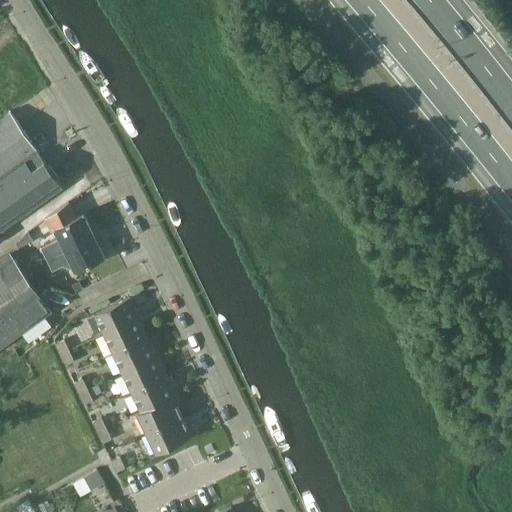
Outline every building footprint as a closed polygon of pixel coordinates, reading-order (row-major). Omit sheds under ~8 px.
[(0,229),(62,186),(38,152),(40,151),(11,111),(0,118),(0,237),(1,237),(0,235),(0,229)] [(60,238),(41,247),(47,259),(95,234),(84,211),(76,215),(69,200),(46,217),(52,228),(55,227),(60,238)] [(30,231),(17,244),(21,248),(33,240),(30,231)] [(107,257),(95,234),(47,259),(53,270),(72,261),(77,272),(107,257)] [(0,346),(51,310),(9,251),(0,257),(0,294),(1,296),(0,296),(0,346)] [(46,273),(34,279),(39,290),(52,283),(46,273)] [(73,284),(77,292),(83,289),(80,281),(73,284)] [(97,311),(106,332),(141,317),(131,296),(97,311)] [(150,338),(141,317),(106,332),(116,354),(150,338)] [(56,342),(61,353),(70,349),(65,338),(56,342)] [(158,356),(150,338),(116,354),(124,372),(158,356)] [(75,360),(70,349),(61,353),(66,364),(75,360)] [(168,377),(158,356),(124,372),(134,393),(168,377)] [(74,381),(79,392),(88,388),(83,377),(74,381)] [(176,393),(168,377),(134,393),(137,400),(134,401),(139,412),(180,394),(179,392),(176,393)] [(93,399),(88,388),(79,392),(84,403),(93,399)] [(183,401),(180,394),(139,412),(149,434),(184,418),(177,403),(183,401)] [(93,420),(98,431),(107,427),(102,416),(93,420)] [(188,426),(184,418),(149,434),(157,451),(196,433),(193,424),(188,426)] [(112,438),(107,427),(98,431),(103,442),(112,438)] [(120,455),(111,460),(117,471),(126,467),(120,455)] [(91,490),(105,482),(98,469),(83,477),(91,490)] [(35,511),(28,498),(17,505),(20,511),(35,511)]
